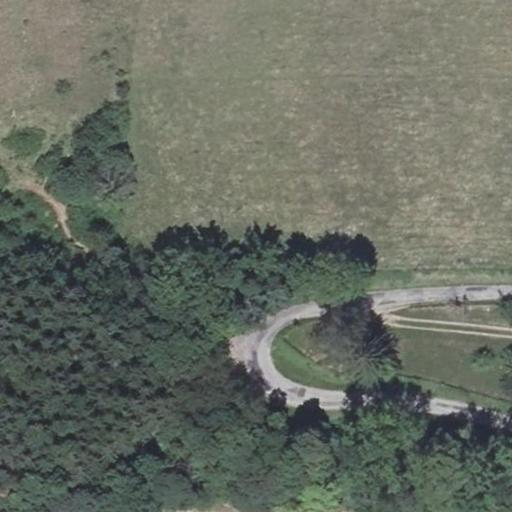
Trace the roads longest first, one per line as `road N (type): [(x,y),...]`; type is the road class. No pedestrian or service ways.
road 1 (unclassified): [(511,421),(283,391),(248,354),(257,331),(283,314),(360,299),(511,290)]
road 2 (track): [(248,354),(222,326),(86,292),(0,285)]
